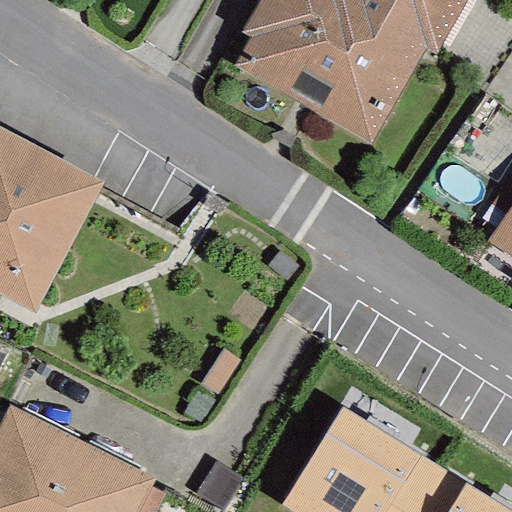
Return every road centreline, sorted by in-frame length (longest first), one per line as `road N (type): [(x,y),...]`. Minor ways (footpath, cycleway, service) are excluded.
road 1 (residential): [(0,10),(511,350)]
road 2 (unknown): [(373,254),(511,47)]
